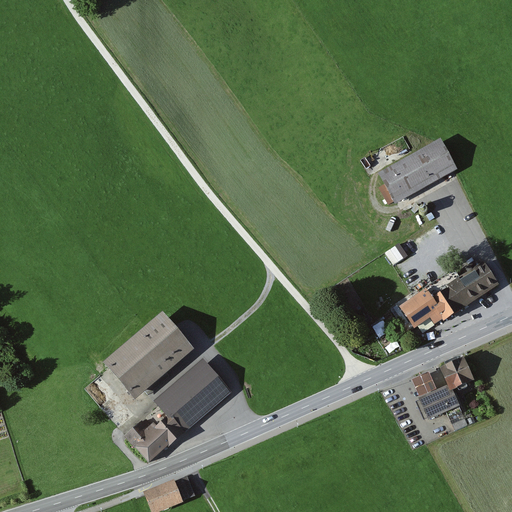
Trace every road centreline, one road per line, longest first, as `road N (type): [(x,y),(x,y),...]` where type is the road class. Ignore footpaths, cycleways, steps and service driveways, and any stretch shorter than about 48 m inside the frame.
road 1 (secondary): [(511,316),(186,459),(30,511)]
road 2 (track): [(362,381),(77,13)]
